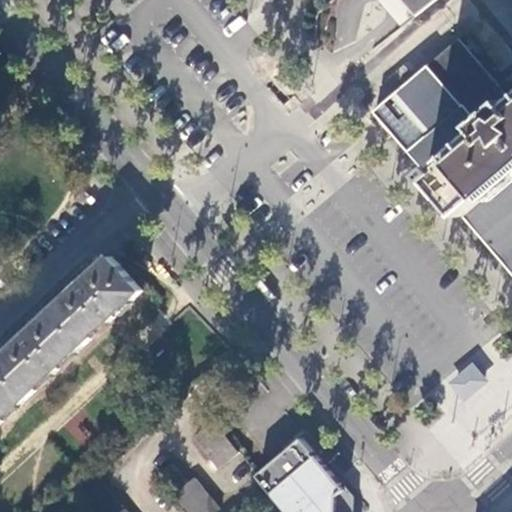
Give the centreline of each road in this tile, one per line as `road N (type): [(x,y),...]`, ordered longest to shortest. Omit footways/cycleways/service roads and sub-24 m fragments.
road 1 (tertiary): [(432,511),(149,186)]
road 2 (tertiary): [(149,186),(0,11)]
road 3 (unclassified): [(149,186),(0,329)]
